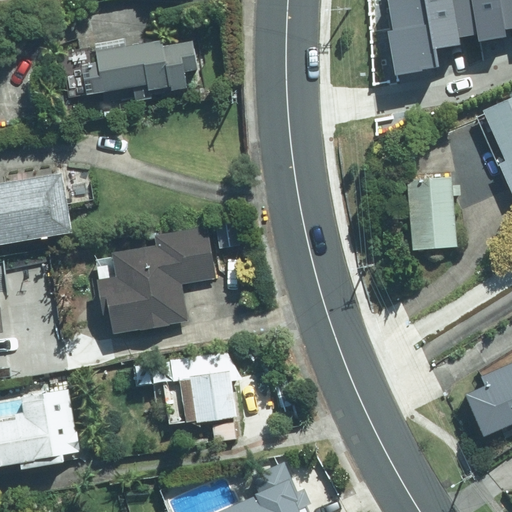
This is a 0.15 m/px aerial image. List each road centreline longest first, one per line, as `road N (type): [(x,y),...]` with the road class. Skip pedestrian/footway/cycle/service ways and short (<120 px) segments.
road 1 (secondary): [(288,0),(289,132),(318,283),(364,410),(420,511)]
road 2 (unknown): [(289,132),(511,57)]
road 3 (unknown): [(345,366),(511,273)]
